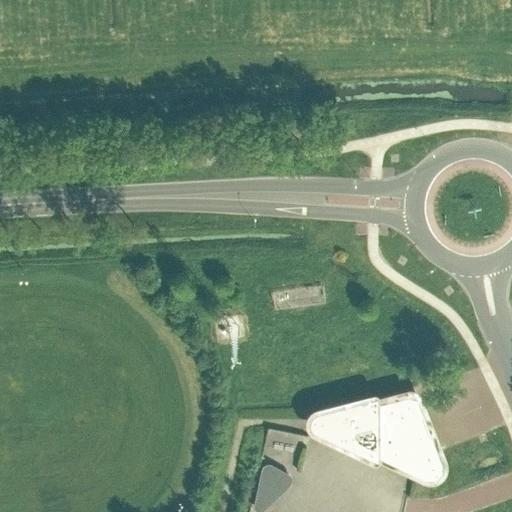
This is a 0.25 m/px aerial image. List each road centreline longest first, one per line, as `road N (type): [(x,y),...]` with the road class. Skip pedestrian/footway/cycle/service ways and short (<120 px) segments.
road 1 (primary): [(421,178),(392,188),(204,186),(143,197)]
road 2 (primary): [(143,197),(155,204),(379,214),(416,227)]
road 3 (primary): [(143,197),(0,204)]
